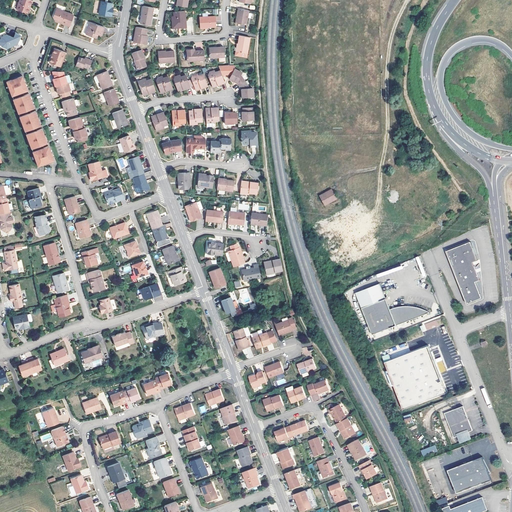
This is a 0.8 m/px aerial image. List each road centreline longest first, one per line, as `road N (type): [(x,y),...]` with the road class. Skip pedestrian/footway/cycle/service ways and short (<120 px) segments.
road 1 (track): [(310,200),(336,180),(387,161),(387,51),(408,0)]
road 2 (motorway): [(511,149),(464,128),(440,87),(443,61),(464,42),(493,41),(511,55)]
road 3 (residential): [(255,427),(315,407),(366,511)]
road 4 (residential): [(88,324),(48,185),(79,182)]
road 5 (residential): [(109,511),(84,429),(157,405)]
road 6 (residential): [(164,0),(157,41),(223,36),(227,0)]
road 7 (residential): [(511,463),(455,332)]
road 8 (residential): [(33,49),(79,182)]
road 9 (residential): [(203,289),(121,322),(88,324)]
